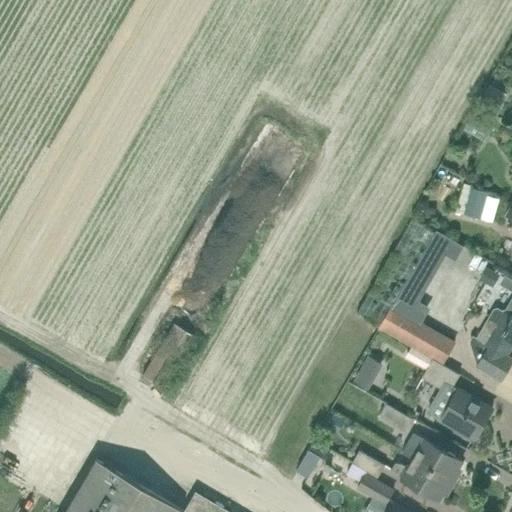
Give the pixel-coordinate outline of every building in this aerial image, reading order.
[(489,85),(481,99),(497,108),(505,94),(489,85)] [(491,129),(470,117),(463,129),(484,141),(491,129)] [(482,218),(484,209),(489,192),(471,187),(466,205),(464,213),(482,218)] [(429,243),(435,232),(413,219),(358,313),(380,326),(379,327),(433,358),(443,364),(455,341),(408,313),(443,251),(429,243)] [(480,278),(489,284),(495,274),(485,269),(480,278)] [(493,297),(511,299),(511,272),(497,271),(493,297)] [(511,315),(503,311),(498,308),(493,309),(477,337),(474,335),(470,341),(477,364),(477,365),(502,380),(511,361),(511,358),(506,355),(511,346),(511,315)] [(196,337),(195,336),(174,323),(142,374),(164,387),(196,337)] [(443,364),(433,358),(422,376),(441,388),(427,414),(454,429),(474,440),(492,408),(453,385),(460,373),(444,364),(443,364)] [(359,371),(354,380),(367,387),(372,379),(359,371)] [(387,403),(379,416),(405,431),(413,418),(387,403)] [(331,413),(326,423),(338,430),(344,420),(331,413)] [(411,457),(453,480),(460,468),(459,467),(463,461),(413,432),(409,440),(416,448),(411,457)] [(315,441),(310,449),(326,459),(331,451),(315,441)] [(360,449),(353,462),(378,477),(386,464),(360,449)] [(447,493),(453,480),(411,457),(407,465),(396,462),(391,470),(441,498),(445,491),(447,493)] [(182,511),(183,510),(95,458),(63,511),(182,511)] [(393,491),(373,480),(365,475),(358,488),(374,497),(385,504),(388,498),(393,491)] [(183,510),(182,511),(231,511),(195,490),(183,510)] [(374,497),(371,502),(388,511),(411,511),(395,503),(388,498),(385,504),(374,497)]
